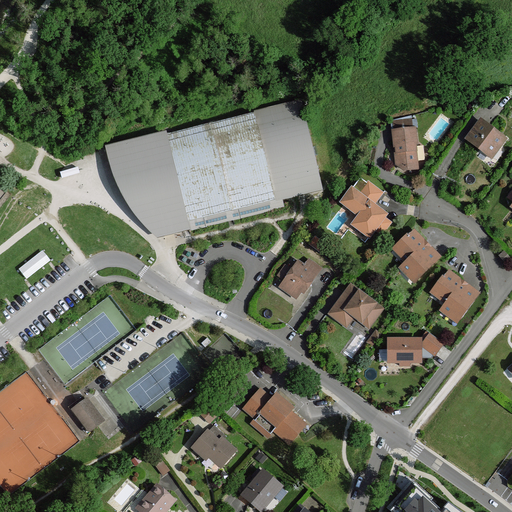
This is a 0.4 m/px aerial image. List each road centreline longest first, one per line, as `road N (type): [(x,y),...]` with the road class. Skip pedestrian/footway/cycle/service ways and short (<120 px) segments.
road 1 (residential): [(393,432),(277,345),(125,260),(89,267),(0,338)]
road 2 (residential): [(393,432),(504,292)]
road 3 (residential): [(504,511),(393,432)]
